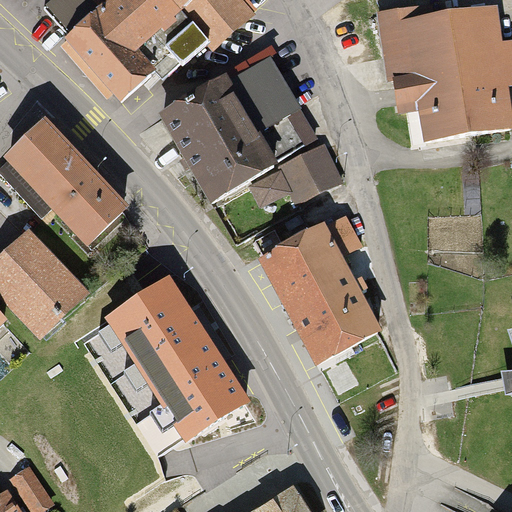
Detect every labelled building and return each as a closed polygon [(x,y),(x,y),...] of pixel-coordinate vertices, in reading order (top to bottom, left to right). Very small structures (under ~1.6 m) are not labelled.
[(239,0),(131,0),(75,49),(128,110),(245,7),(239,0)] [(511,142),(511,120),(501,24),(395,36),(405,123),(424,121),(427,152),(511,142)] [(224,219),(285,185),(298,212),(341,191),(327,162),(323,164),(270,71),(171,127),(224,219)] [(43,129),(7,161),(88,248),(123,216),(43,129)] [(342,227),(269,264),(328,376),(390,344),(359,285),(369,280),(342,227)] [(84,295),(30,235),(0,262),(0,299),(36,339),(84,295)] [(186,303),(107,350),(146,415),(167,403),(187,436),(244,402),(186,303)] [(0,340),(8,333),(0,323),(0,340)] [(136,451),(112,467),(124,485),(148,469),(136,451)] [(30,469),(11,481),(30,511),(46,511),(55,507),(30,469)] [(308,511),(294,490),(260,511),(308,511)] [(0,511),(19,511),(8,493),(0,497),(0,511)]
